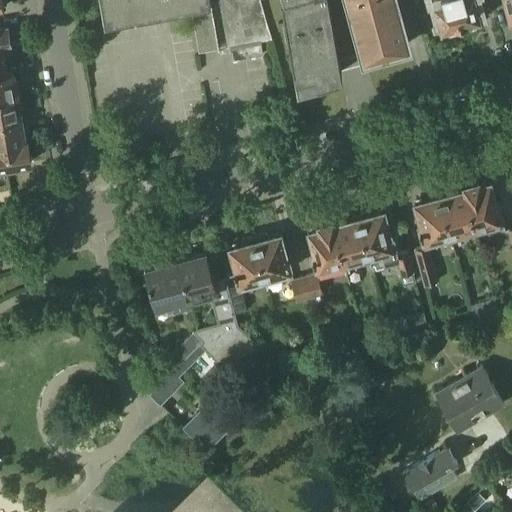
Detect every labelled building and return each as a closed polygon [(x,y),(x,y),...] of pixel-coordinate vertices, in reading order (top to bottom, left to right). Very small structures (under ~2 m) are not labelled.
[(260,40),(272,38),(260,0),(100,0),(104,23),(129,19),(167,12),(191,8),(199,51),(229,46),(232,59),(262,54),(260,40)] [(282,0),(297,84),(342,73),(328,0),(348,0),(364,56),(408,44),(396,0),(282,0)] [(450,33),(462,29),(454,0),(425,0),(428,9),(430,9),(434,24),(440,23),(441,29),(448,27),(450,33)] [(473,21),(486,17),(481,0),(454,0),(462,29),(475,26),(473,21)] [(0,62),(6,62),(4,52),(10,51),(8,43),(11,43),(7,25),(0,26),(0,62)] [(18,81),(15,82),(13,70),(0,72),(0,97),(20,94),(18,81)] [(22,105),(20,94),(0,97),(0,120),(21,117),(19,106),(22,105)] [(23,128),(21,117),(0,120),(0,143),(27,139),(25,127),(23,128)] [(27,142),(27,139),(0,143),(0,167),(31,162),(27,142)] [(463,183),(464,188),(475,228),(488,224),(490,230),(504,226),(498,200),(495,200),(490,181),(480,183),(478,179),(463,183)] [(466,230),(475,228),(464,188),(440,194),(450,234),(452,242),(468,238),(466,230)] [(422,241),(425,241),(450,234),(440,194),(414,201),(421,225),(419,227),(422,241)] [(401,275),(412,272),(406,251),(396,253),(392,235),(390,235),(383,209),(357,216),(368,255),(372,268),(386,264),(387,266),(397,263),(401,275)] [(343,262),(368,255),(357,216),(333,223),(343,262)] [(315,270),(343,262),(333,223),(331,218),(316,222),(318,227),(307,230),(313,250),(310,250),(315,270)] [(253,236),(265,277),(292,270),(287,254),(286,254),(280,232),(267,235),(266,233),(253,236)] [(238,284),(265,277),(253,236),(241,239),(242,242),(229,246),(235,268),(233,268),(238,284)] [(427,245),(415,248),(422,277),(434,274),(427,245)] [(234,312),(229,290),(228,290),(225,278),(214,281),(206,252),(178,259),(190,304),(197,328),(194,331),(203,340),(201,343),(220,362),(231,351),(240,359),(257,342),(237,322),(234,312)] [(173,308),(190,304),(178,259),(144,268),(155,308),(171,304),(173,308)] [(316,273),(303,276),(309,297),(321,293),(316,273)] [(296,300),(309,297),(303,276),(291,280),(296,300)] [(229,290),(234,312),(245,309),(240,287),(229,290)] [(496,305),(494,297),(469,304),(471,312),(486,308),(496,305)] [(426,324),(422,311),(405,316),(408,329),(426,324)] [(374,326),(362,329),(366,341),(380,337),(377,328),(374,326)] [(203,340),(194,331),(170,355),(180,365),(201,343),(203,340)] [(482,364),(436,390),(458,429),(504,402),(482,364)] [(207,403),(184,427),(207,450),(230,426),(207,403)] [(403,470),(413,488),(457,463),(448,445),(438,450),(432,440),(426,443),(432,453),(403,470)] [(224,511),(215,502),(219,499),(207,487),(190,504),(194,509),(191,511),(224,511)] [(485,499),(478,491),(467,501),(474,509),(485,499)]
